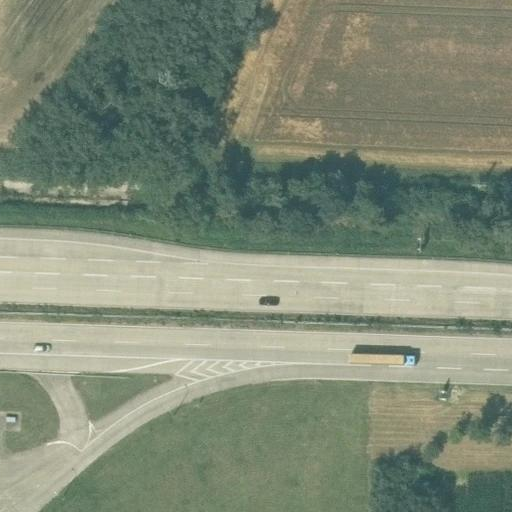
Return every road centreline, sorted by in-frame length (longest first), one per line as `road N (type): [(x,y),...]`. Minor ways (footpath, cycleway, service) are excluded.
road 1 (motorway): [(0,339),(511,355)]
road 2 (motorway): [(511,303),(0,288)]
